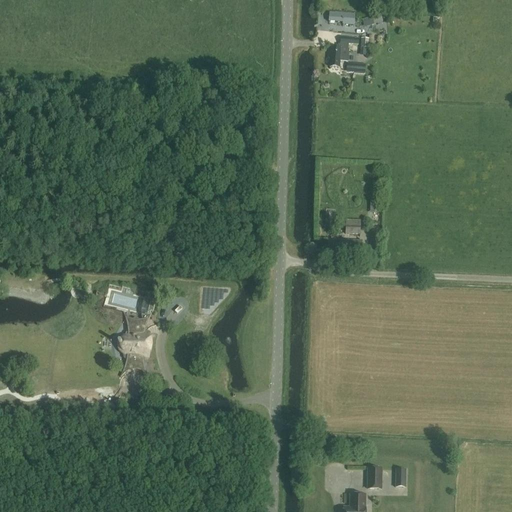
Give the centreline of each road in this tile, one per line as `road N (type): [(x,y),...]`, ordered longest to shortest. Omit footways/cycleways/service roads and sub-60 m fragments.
road 1 (tertiary): [(272,511),(287,0)]
road 2 (track): [(278,257),(343,272),(511,280)]
